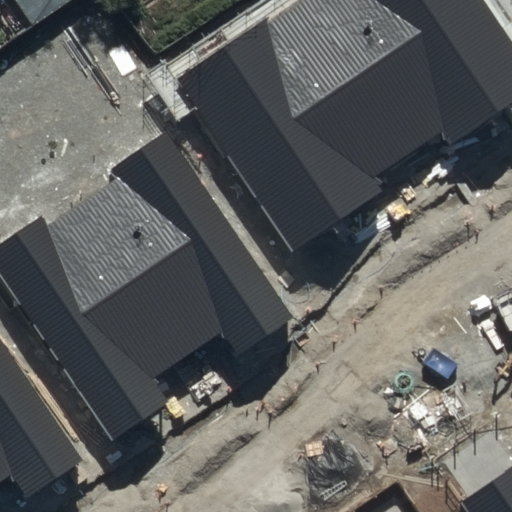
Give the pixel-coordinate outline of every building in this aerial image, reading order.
[(4,0),(30,38),(85,0),(4,0)] [(511,44),(482,0),(295,0),(175,82),(291,252),(382,191),(373,178),(441,132),(449,144),(511,101),(511,44)] [(46,214),(0,245),(0,269),(114,437),(171,399),(154,374),(222,329),(238,353),(294,315),(169,130),(111,169),(118,178),(52,223),(46,214)] [(0,478),(9,473),(25,497),(82,458),(0,338),(0,478)] [(511,511),(511,467),(463,500),(471,511),(511,511)]
